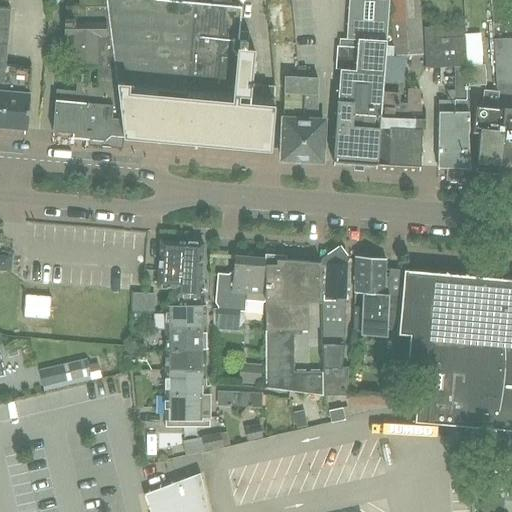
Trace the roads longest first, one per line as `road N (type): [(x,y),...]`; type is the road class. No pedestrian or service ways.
road 1 (residential): [(511,222),(195,192)]
road 2 (residential): [(14,196),(134,208),(195,192)]
road 3 (residential): [(195,192),(156,177),(17,164)]
